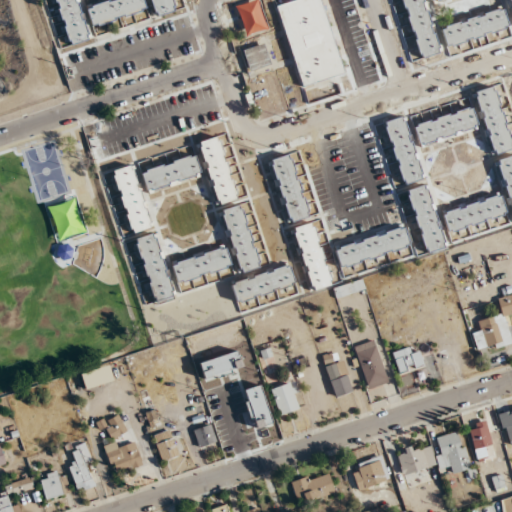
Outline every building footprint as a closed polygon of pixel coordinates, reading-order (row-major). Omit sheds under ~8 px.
[(54,0),(68,44),(89,38),(77,0),(54,0)] [(103,0),(85,5),(91,26),(147,11),(143,0),(103,0)] [(171,0),(148,0),(154,17),(175,10),(171,0)] [(344,74),(320,0),(289,0),(276,4),(302,87),(344,74)] [(400,0),(418,58),(441,51),(424,0),(400,0)] [(508,30),(503,8),(440,25),(445,46),(508,30)] [(248,72),(270,64),(262,42),(240,50),(248,72)] [(472,92),(493,156),(511,149),(511,143),(492,85),(472,92)] [(478,129),(472,107),(412,123),(418,146),(478,129)] [(403,185),(425,178),(403,115),(381,122),(403,185)] [(218,205),(239,198),(218,136),(196,143),(218,205)] [(202,177),(195,154),(140,169),(146,192),(202,177)] [(269,160),(287,223),(317,214),(313,203),(305,205),(290,154),(269,160)] [(511,215),(511,154),(496,159),(511,215)] [(129,234),(151,228),(134,164),(112,170),(129,234)] [(423,253),(445,248),(429,183),(407,189),(423,253)] [(506,214),(500,194),(441,212),(447,232),(506,214)] [(241,204),(219,211),(239,274),(260,267),(241,204)] [(333,285),(314,221),(291,228),(310,292),(333,285)] [(341,270),(410,245),(403,224),(333,249),(341,270)] [(132,240),(156,306),(177,298),(153,232),(132,240)] [(170,264),(176,284),(232,266),(225,246),(170,264)] [(230,281),(235,302),(295,286),(290,265),(230,281)] [(365,288),(361,278),(332,289),(336,299),(365,288)] [(511,344),(506,316),(511,314),(511,295),(497,298),(501,315),(478,320),(480,331),(472,333),(476,352),(511,344)] [(353,347),(368,389),(388,383),(374,340),(353,347)] [(412,355),(408,346),(391,353),(400,375),(424,365),(419,352),(412,355)] [(353,392),(342,359),(324,365),(335,398),(353,392)] [(278,415),(297,411),(291,383),(271,388),(278,415)] [(511,443),(511,409),(498,412),(506,445),(511,443)] [(103,422),(111,440),(127,432),(119,415),(103,422)] [(492,446),(486,421),(468,425),(477,462),(487,459),(484,448),(492,446)] [(216,442),(210,424),(193,430),(198,448),(216,442)] [(161,462),(177,457),(169,430),(153,435),(161,462)] [(441,468),(449,466),(452,474),(470,469),(460,431),(433,438),(441,468)] [(104,446),(113,473),(141,464),(135,443),(117,448),(115,442),(104,446)] [(76,462),(68,464),(75,489),(93,484),(86,462),(92,461),(86,443),(71,448),(76,462)] [(402,476),(427,470),(421,444),(396,451),(402,476)] [(359,491),(389,478),(379,456),(349,470),(359,491)] [(299,505),(335,492),(327,471),(291,483),(299,505)] [(44,500),(63,496),(58,472),(39,476),(44,500)] [(35,487),(31,477),(5,486),(9,496),(35,487)] [(20,511),(18,503),(10,505),(7,495),(0,497),(0,511),(20,511)]
